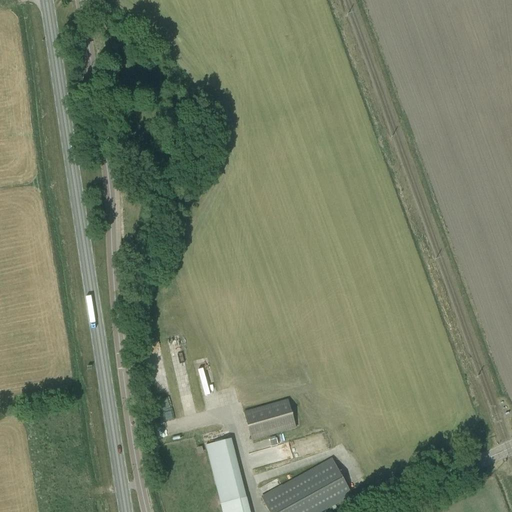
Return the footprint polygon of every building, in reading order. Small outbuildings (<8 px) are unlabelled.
[(177,366),(177,379),(188,379),(187,366),(177,366)] [(296,429),(288,400),(243,412),(251,441),(296,429)] [(246,498),(232,444),(230,440),(204,446),(222,511),(250,511),(247,498),(246,498)] [(382,474),(387,484),(406,474),(398,459),(389,441),(365,454),(377,477),(382,474)] [(268,511),(318,511),(351,494),(332,459),(261,499),(268,511)]
